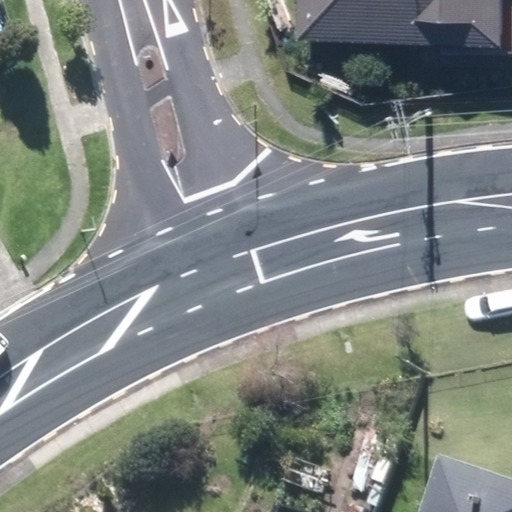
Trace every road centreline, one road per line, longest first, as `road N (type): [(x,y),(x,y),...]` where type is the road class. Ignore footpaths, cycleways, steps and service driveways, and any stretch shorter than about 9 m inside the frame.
road 1 (residential): [(162,286),(93,0)]
road 2 (tertiary): [(511,201),(391,211),(249,246)]
road 3 (residential): [(175,0),(249,246)]
road 4 (tertiary): [(162,286),(73,328),(0,382)]
